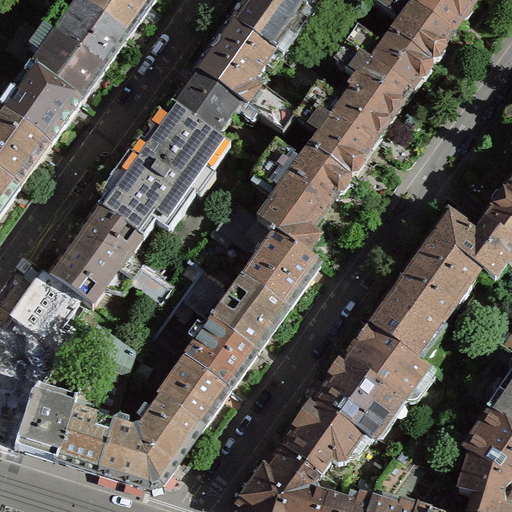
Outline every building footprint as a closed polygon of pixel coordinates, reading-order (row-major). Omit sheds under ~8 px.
[(151,8),(140,0),(82,0),(79,5),(128,40),(136,29),(151,8)] [(249,0),(240,14),(231,25),(276,57),(289,39),(296,43),(308,27),(301,23),(307,15),(301,10),(286,0),(249,0)] [(307,0),(286,0),(301,10),(307,0)] [(444,50),(443,49),(452,37),(399,0),(381,0),(376,8),(396,22),(395,30),(391,37),(431,66),(432,64),(434,64),(439,63),(442,60),(445,55),(444,50)] [(399,0),(452,37),(461,24),(461,25),(466,24),(469,20),(473,14),(472,14),(472,10),(471,9),(477,0),(399,0)] [(511,0),(485,0),(504,13),(511,1),(511,0)] [(56,38),(105,73),(112,62),(128,40),(79,5),(56,38)] [(196,74),(242,107),(246,110),(258,94),(253,90),(276,57),(231,25),(220,42),(219,41),(207,58),(208,58),(206,61),(196,74)] [(429,68),(431,66),(391,37),(386,43),(378,47),(358,32),(349,45),(347,49),(410,94),(415,89),(419,83),(420,84),(425,83),(432,74),(430,69),(429,68)] [(37,74),(81,106),(88,96),(105,73),(56,38),(32,70),(37,74)] [(405,107),(402,105),(410,94),(347,49),(335,65),(355,79),(355,87),(350,94),(393,125),(396,119),(405,107)] [(61,135),(81,106),(37,74),(31,82),(25,78),(13,95),(19,100),(7,117),(51,148),(61,135)] [(217,141),(218,141),(242,107),(196,74),(179,98),(172,109),(217,141)] [(306,105),(370,151),(377,141),(378,140),(380,142),(393,125),(350,94),(345,100),(338,103),(318,89),(306,105)] [(246,110),(283,137),(294,122),(297,117),(260,91),(258,94),(246,110)] [(314,136),(314,144),(309,151),(349,180),(351,178),(352,178),(357,178),(360,173),(364,169),(363,163),(361,162),(370,151),(306,105),(297,117),(294,122),(314,136)] [(99,210),(144,243),(156,227),(168,236),(230,151),(217,141),(172,109),(140,152),(134,161),(129,157),(110,183),(110,184),(115,187),(99,210)] [(0,175),(21,191),(30,177),(51,148),(7,117),(1,125),(0,124),(0,175)] [(349,180),(309,151),(304,157),(296,160),(277,146),(265,163),(329,208),(335,200),(337,197),(338,198),(344,197),(350,188),(349,183),(348,182),(349,180)] [(273,193),(273,201),(258,223),(308,259),(317,246),(320,241),(316,239),(327,225),(320,220),(329,208),(265,163),(259,171),(253,179),(273,193)] [(0,219),(17,196),(21,191),(0,175),(0,219)] [(511,186),(505,196),(500,192),(490,206),(488,208),(469,194),(460,207),(511,244),(511,186)] [(308,259),(258,223),(235,207),(218,232),(217,231),(212,238),(227,249),(232,242),(234,243),(231,246),(237,251),(239,247),(248,253),(251,253),(252,252),(260,258),(244,280),(289,312),(297,301),(321,268),(308,259)] [(439,233),(433,240),(476,271),(490,281),(497,271),(503,276),(508,269),(511,272),(511,270),(511,244),(460,207),(451,219),(449,218),(439,233)] [(132,286),(162,307),(171,294),(128,265),(144,243),(99,210),(81,235),(74,244),(132,286)] [(405,280),(394,295),(436,326),(447,312),(453,317),(472,290),(466,285),(476,271),(433,240),(405,280)] [(55,270),(50,278),(91,307),(94,309),(109,287),(124,298),(132,286),(74,244),(55,270)] [(289,312),(244,280),(230,299),(229,301),(221,296),(222,294),(221,291),(199,276),(181,301),(213,324),(258,356),(272,337),(289,312)] [(91,307),(50,278),(39,293),(33,289),(21,306),(27,311),(17,324),(11,320),(0,335),(0,339),(4,342),(0,347),(0,445),(7,448),(16,451),(32,400),(35,396),(30,392),(91,307)] [(417,363),(441,330),(436,326),(394,295),(377,318),(369,329),(417,363)] [(186,361),(230,394),(239,382),(258,356),(213,324),(186,361)] [(354,351),(345,364),(399,402),(405,407),(430,372),(417,363),(369,329),(367,331),(364,332),(361,331),(356,339),(357,342),(357,344),(356,348),(354,351)] [(76,402),(57,463),(66,466),(97,476),(113,426),(135,357),(99,331),(76,402)] [(186,361),(158,399),(161,401),(203,432),(213,418),(230,394),(186,361)] [(390,420),(387,418),(399,402),(345,364),(344,364),(343,364),(341,366),(338,368),(335,369),(333,371),(331,374),(331,378),(330,381),(329,383),(330,384),(321,397),(315,404),(364,439),(372,445),(390,420)] [(511,374),(487,411),(496,418),(511,428),(511,374)] [(32,400),(16,451),(28,454),(57,463),(76,402),(40,390),(35,396),(32,400)] [(97,476),(150,493),(163,488),(172,475),(204,432),(203,432),(161,401),(141,429),(132,432),(113,426),(97,476)] [(345,466),(348,460),(364,439),(315,404),(306,417),(301,417),(294,427),(292,429),(294,435),(282,451),(320,479),(323,475),(332,462),(339,466),(345,466)] [(511,428),(496,418),(489,429),(483,425),(464,453),(475,460),(511,485),(511,428)] [(373,502),(370,511),(416,511),(418,510),(403,505),(401,505),(400,507),(399,511),(392,509),(389,504),(415,467),(441,475),(451,444),(452,441),(427,423),(406,453),(403,451),(379,485),(373,502)] [(241,511),(323,511),(328,499),(331,500),(336,485),(323,475),(320,479),(282,451),(240,509),(241,511)] [(511,511),(511,485),(475,460),(469,479),(464,477),(459,494),(472,499),(475,500),(470,511),(511,511)] [(370,511),(373,502),(359,498),(356,508),(331,500),(328,499),(323,511),(370,511)]
